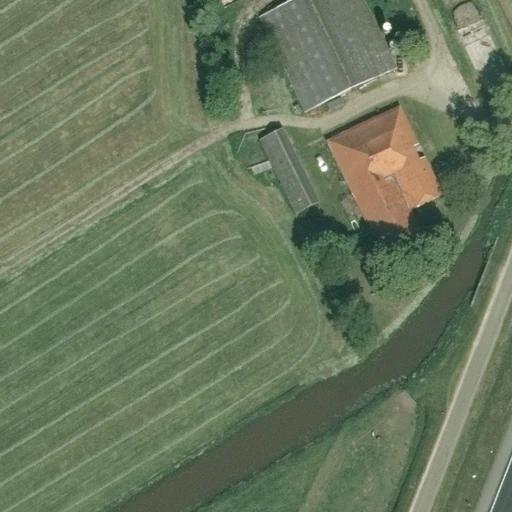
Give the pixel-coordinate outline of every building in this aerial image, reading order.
[(394,69),(361,0),(296,0),(259,18),(304,112),(324,103),(337,96),(394,69)] [(460,47),(476,36),(464,17),(447,28),(460,47)] [(337,96),(324,103),(328,111),(341,105),(337,96)] [(442,195),(424,158),(419,160),(413,148),(418,146),(399,107),(327,143),(382,254),(421,235),(410,211),(442,195)] [(282,131),(259,142),(295,216),(318,205),(282,131)]
